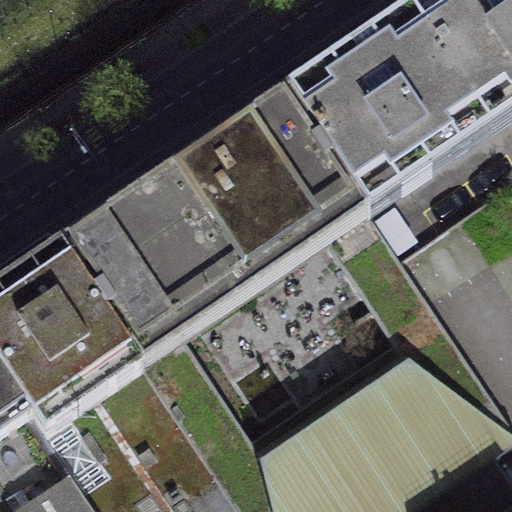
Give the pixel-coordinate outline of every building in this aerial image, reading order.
[(511,0),(431,0),(408,16),(484,129),(511,109),(511,0)] [(299,90),(285,100),(359,210),(484,129),(408,16),(355,52),(338,63),(299,90)] [(511,438),(399,268),(359,210),(285,100),(269,111),(61,252),(217,484),(235,511),(419,511),(492,463),(511,448),(511,438)] [(176,511),(217,484),(61,252),(0,292),(0,379),(29,423),(71,486),(88,511),(176,511)] [(0,442),(29,423),(0,379),(0,442)] [(0,504),(5,511),(31,511),(71,486),(29,423),(0,442),(0,504)] [(511,511),(511,492),(492,463),(419,511),(511,511)] [(235,511),(217,484),(176,511),(235,511)] [(88,511),(71,486),(31,511),(88,511)]
